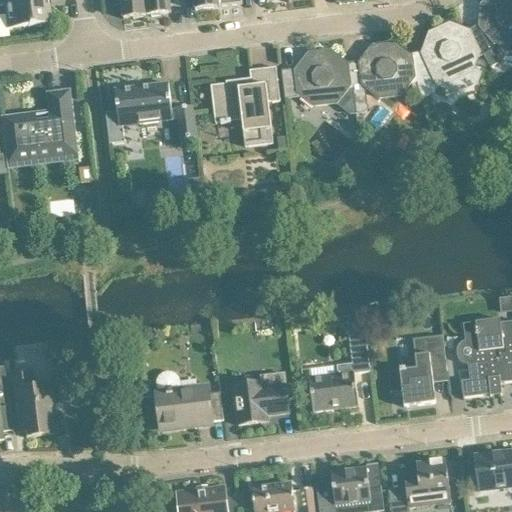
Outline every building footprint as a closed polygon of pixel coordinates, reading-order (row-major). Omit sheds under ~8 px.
[(3,0),(4,1),(7,30),(49,25),(47,3),(49,3),(48,0),(3,0)] [(120,0),(123,19),(147,16),(145,1),(145,0),(120,0)] [(145,0),(145,1),(147,16),(171,14),(169,1),(169,0),(145,0)] [(219,8),(218,1),(217,0),(193,0),(195,11),(219,8)] [(480,26),(469,32),(480,56),(483,55),(491,68),(497,65),(497,53),(511,54),(511,0),(488,0),(482,6),(480,26)] [(480,56),(469,32),(469,33),(450,26),(430,35),(423,54),(411,57),(414,83),(417,82),(422,99),(434,95),(437,88),(455,94),(477,84),(481,73),(473,70),(477,58),(480,56)] [(360,63),(347,65),(350,91),(353,90),(356,114),(364,113),(367,110),(365,92),(367,89),(379,98),(401,95),(410,84),(414,83),(411,57),(394,44),(373,47),(360,63)] [(353,90),(350,91),(347,65),(346,65),(330,52),(309,55),(296,71),(282,73),(285,99),(303,97),(315,107),(334,104),(348,115),(356,114),(353,90)] [(276,69),(263,70),(250,72),(252,88),(240,89),(239,84),(211,87),(216,125),(221,124),(221,126),(231,124),(231,122),(242,121),(246,148),(273,145),(268,104),(280,103),(276,69)] [(118,112),(106,114),(110,145),(126,143),(124,127),(173,121),(172,110),(168,85),(115,91),(118,112)] [(24,115),(1,118),(8,171),(80,162),(71,90),(46,93),(50,122),(43,130),(36,125),(36,118),(29,119),(24,115)] [(193,107),(177,109),(177,110),(178,120),(181,141),(197,139),(193,107)] [(449,132),(436,135),(439,151),(453,148),(449,132)] [(286,136),(277,137),(278,149),(287,148),(286,136)] [(79,172),(81,187),(94,186),(92,170),(79,172)] [(511,297),(500,298),(500,301),(501,313),(511,312),(511,297)] [(457,349),(457,353),(457,357),(459,360),(461,363),(465,365),(468,365),(470,381),(462,382),(464,399),(490,396),(490,397),(502,396),(501,384),(511,382),(511,322),(501,324),(500,320),(476,323),(478,340),(466,342),(462,343),(459,346),(457,349)] [(309,379),(313,413),(359,408),(355,375),(371,373),(365,323),(348,326),(352,365),(337,367),(338,376),(309,379)] [(432,374),(447,372),(443,337),(413,340),(417,370),(406,372),(406,369),(400,370),(400,372),(387,374),(390,394),(402,392),(404,408),(436,404),(432,374)] [(0,441),(3,441),(2,433),(12,432),(12,434),(13,434),(6,378),(5,368),(0,368),(0,441)] [(156,401),(154,404),(156,415),(159,417),(160,430),(163,429),(166,432),(177,430),(179,427),(199,425),(200,428),(213,426),(213,423),(224,421),(220,394),(210,395),(209,388),(181,391),(181,387),(180,382),(178,377),(175,373),(170,372),(165,372),(160,374),(157,378),(155,383),(155,388),(156,390),(157,394),(156,394),(156,401)] [(260,384),(233,387),(238,426),(268,423),(267,417),(289,414),(284,373),(259,376),(260,384)] [(32,374),(6,378),(13,434),(14,434),(14,431),(24,430),(25,438),(55,435),(49,386),(34,388),(32,374)] [(150,384),(141,386),(143,397),(152,396),(150,384)] [(511,453),(475,458),(479,492),(511,487),(511,453)] [(407,488),(389,490),(391,511),(409,511),(410,509),(435,506),(434,500),(450,498),(446,461),(416,465),(420,493),(408,495),(407,488)] [(333,487),(317,489),(319,511),(336,511),(336,509),(370,505),(371,511),(384,511),(381,488),(369,490),(367,471),(331,475),(333,487)] [(315,511),(312,490),(300,491),(300,492),(293,493),(292,484),(252,489),(254,511),(315,511)] [(226,511),(224,489),(178,494),(180,511),(226,511)] [(251,511),(249,496),(237,498),(238,511),(251,511)]
